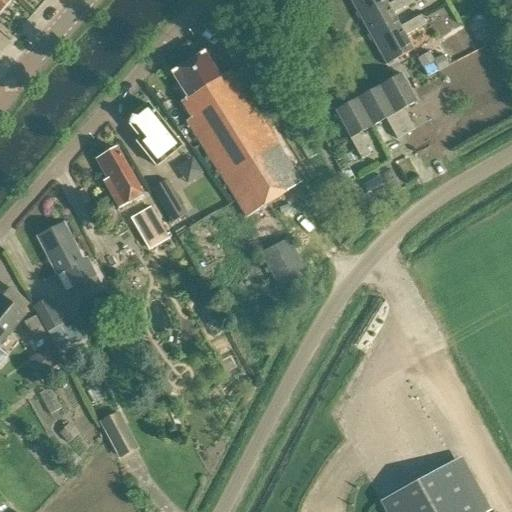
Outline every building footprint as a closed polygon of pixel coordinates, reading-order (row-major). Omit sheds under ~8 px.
[(18,0),(0,0),(0,15),(13,0),(15,0),(17,1),(18,0)] [(349,0),(361,22),(388,7),(383,0),(349,0)] [(410,0),(400,0),(388,7),(361,22),(373,44),(400,29),(393,16),(413,5),(410,0)] [(400,29),(373,44),(386,67),(413,52),(405,38),(426,27),(421,18),(400,29)] [(247,220),(302,184),(231,73),(219,80),(204,55),(171,75),(187,100),(181,104),(191,120),(186,123),(247,220)] [(402,77),(379,89),(406,137),(414,132),(403,111),(417,104),(402,77)] [(379,89),(357,102),(372,129),(386,121),(397,142),(406,137),(379,89)] [(357,102),(335,114),(361,162),(370,157),(359,136),(372,129),(357,102)] [(156,169),(181,149),(147,106),(131,120),(129,126),(141,141),(136,144),(156,169)] [(119,211),(142,197),(116,152),(115,152),(110,150),(103,154),(103,159),(96,163),(107,181),(103,183),(119,211)] [(354,162),(350,156),(342,161),(345,167),(354,162)] [(151,190),(172,224),(188,215),(167,181),(151,190)] [(130,219),(149,251),(169,239),(150,208),(130,219)] [(72,290),(95,278),(86,261),(82,263),(62,226),(37,239),(57,277),(65,273),(72,290)] [(288,242),(260,256),(278,289),(305,275),(288,242)] [(0,350),(0,348),(25,318),(0,296),(0,367),(9,357),(0,350)] [(63,325),(63,326),(49,301),(34,309),(48,333),(47,333),(57,354),(83,341),(75,325),(65,329),(63,325)] [(35,317),(24,322),(40,352),(50,347),(35,317)] [(29,363),(41,379),(61,364),(49,348),(29,363)] [(120,461),(139,450),(118,414),(100,424),(120,461)] [(477,511),(452,464),(380,504),(384,511),(477,511)]
